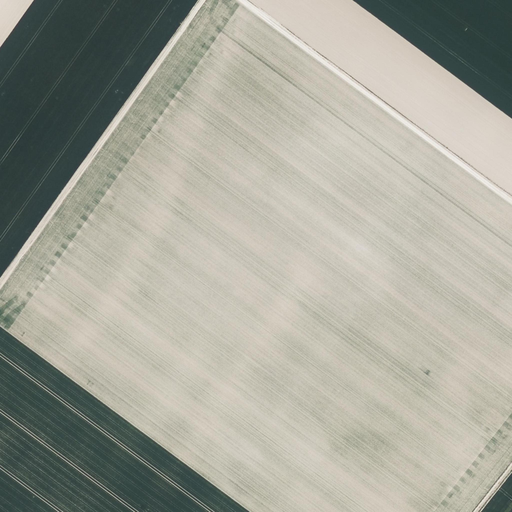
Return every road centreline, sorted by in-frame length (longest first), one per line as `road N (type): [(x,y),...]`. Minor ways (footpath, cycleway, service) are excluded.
road 1 (track): [(202,0),(0,284)]
road 2 (track): [(240,0),(511,201)]
